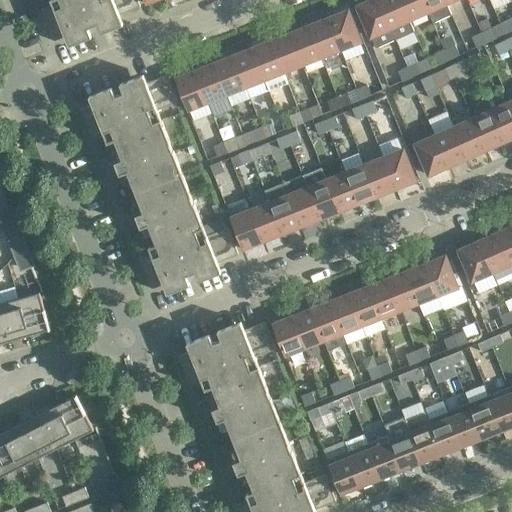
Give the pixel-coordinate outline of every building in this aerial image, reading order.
[(140,6),(137,0),(65,0),(60,2),(41,10),(53,41),(65,36),(69,45),(91,36),(88,27),(96,24),(100,32),(122,24),(119,15),(140,6)] [(395,39),(378,0),(368,0),(356,6),(357,7),(357,6),(376,48),(395,39)] [(414,31),(409,20),(400,0),(378,0),(395,39),(414,31)] [(428,12),(422,0),(400,0),(409,20),(428,12)] [(451,14),(446,3),(444,0),(422,0),(428,12),(433,23),(451,14)] [(348,9),(328,17),(340,49),(360,41),(348,10),(349,10),(348,9)] [(340,49),(328,17),(309,25),(321,57),(340,49)] [(321,57),(309,25),(290,32),(302,64),(321,57)] [(491,27),(481,32),(486,42),(496,37),(491,27)] [(302,64),(290,32),(271,40),(283,72),(302,64)] [(486,42),(481,32),(471,37),(476,47),(486,42)] [(288,83),(283,72),(271,40),(252,47),(264,79),(269,90),(288,83)] [(509,50),(504,40),(494,45),(499,55),(509,50)] [(455,45),(445,50),(449,59),(460,55),(455,45)] [(264,79),(252,47),(233,55),(246,87),(264,79)] [(449,59),(445,50),(435,54),(439,64),(449,59)] [(477,53),(467,58),(472,68),(482,63),(477,53)] [(246,87),(233,55),(214,62),(227,94),(246,87)] [(472,68),(467,58),(457,63),(462,72),(472,68)] [(227,94),(214,62),(195,70),(208,102),(227,94)] [(417,62),(407,66),(412,76),(422,72),(417,62)] [(412,76),(407,66),(397,71),(402,81),(412,76)] [(208,102),(195,70),(176,77),(175,77),(188,110),(189,110),(189,109),(208,102)] [(441,70),(431,75),(435,85),(445,80),(441,70)] [(120,83),(123,92),(115,95),(112,87),(89,96),(92,104),(80,109),(92,141),(112,133),(159,114),(157,110),(178,101),(167,75),(146,83),(143,75),(120,83)] [(435,85),(431,75),(420,79),(425,89),(435,85)] [(416,93),(412,83),(402,87),(406,97),(416,93)] [(370,95),(366,85),(356,89),(360,99),(370,95)] [(347,92),(337,97),(341,107),(351,102),(347,92)] [(341,107),(337,97),(327,101),(331,111),(341,107)] [(372,100),(362,104),(366,115),(377,111),(372,100)] [(511,137),(511,107),(509,101),(490,109),(504,141),(511,137)] [(366,115),(362,104),(352,109),(356,119),(366,115)] [(309,107),(299,112),(303,122),(313,118),(309,107)] [(504,141),(490,109),(472,118),(486,149),(504,141)] [(303,122),(299,112),(289,116),(293,126),(303,122)] [(170,142),(159,114),(112,133),(122,158),(114,161),(119,174),(127,171),(134,188),(181,170),(173,150),(172,150),(169,143),(170,142)] [(339,126),(335,116),(324,120),(328,130),(339,126)] [(486,149),(472,118),(453,126),(467,157),(486,149)] [(328,130),(324,120),(314,124),(318,134),(328,130)] [(272,122),(261,127),(265,137),(276,133),(272,122)] [(467,157),(453,126),(435,134),(449,166),(467,157)] [(265,137),(261,127),(251,131),(255,141),(265,137)] [(297,131),(296,131),(286,135),(290,145),(301,141),(297,131)] [(449,166),(435,134),(415,143),(428,173),(428,174),(428,175),(449,166)] [(290,145),(286,135),(276,139),(280,149),(290,145)] [(234,137),(223,142),(227,152),(238,148),(234,137)] [(227,152),(223,142),(213,146),(217,156),(227,152)] [(263,156),(259,146),(248,150),(252,160),(263,156)] [(403,148),(383,156),(395,188),(416,180),(416,179),(415,179),(403,148)] [(252,160),(248,150),(238,154),(242,164),(252,160)] [(395,188),(383,156),(364,164),(376,196),(395,188)] [(224,171),(220,161),(210,165),(214,175),(224,171)] [(376,196),(364,164),(345,171),(357,203),(376,196)] [(302,175),(307,186),(319,218),(338,211),(326,179),(321,167),(302,175)] [(191,195),(181,170),(134,188),(143,211),(135,214),(140,227),(148,224),(158,250),(205,231),(194,203),(193,203),(190,196),(191,195)] [(357,203),(345,171),(326,179),(338,211),(357,203)] [(319,218),(307,186),(288,194),(300,226),(319,218)] [(300,226),(288,194),(269,201),(281,233),(300,226)] [(281,233),(269,201),(250,209),(263,241),(281,233)] [(263,241),(250,209),(231,216),(230,216),(243,249),(244,249),(244,248),(263,241)] [(15,221),(11,212),(2,216),(6,225),(15,221)] [(18,230),(15,221),(6,225),(9,233),(18,230)] [(511,262),(511,225),(497,232),(511,264),(511,262)] [(238,254),(228,227),(207,235),(205,231),(158,250),(138,257),(151,289),(163,284),(167,292),(189,283),(186,275),(194,271),(198,280),(220,271),(217,262),(238,254)] [(511,264),(497,232),(478,240),(492,272),(511,264)] [(492,272),(478,240),(458,249),(458,250),(459,250),(472,281),(492,272)] [(27,252),(23,243),(14,246),(18,255),(27,252)] [(30,261),(27,252),(18,255),(21,264),(30,261)] [(445,254),(425,263),(437,295),(457,287),(445,256),(446,256),(445,254)] [(437,295),(425,263),(406,270),(418,302),(437,295)] [(418,302),(406,270),(387,278),(400,310),(418,302)] [(400,310),(387,278),(368,285),(381,317),(400,310)] [(381,317),(368,285),(349,293),(362,325),(381,317)] [(50,328),(39,292),(19,298),(29,334),(50,328)] [(362,325),(349,293),(330,300),(343,332),(362,325)] [(29,334),(19,298),(0,303),(0,306),(10,340),(29,334)] [(347,343),(343,332),(330,300),(311,308),(324,340),(328,350),(347,343)] [(0,342),(10,340),(0,306),(0,342)] [(324,340),(311,308),(292,315),(305,347),(324,340)] [(511,321),(511,317),(509,311),(499,316),(504,326),(511,321)] [(305,347),(292,315),(273,323),(273,322),(272,323),(285,356),(286,355),(305,347)] [(217,330),(221,339),(213,342),(209,333),(187,342),(190,351),(177,356),(190,387),(210,379),(256,361),(255,356),(276,348),(265,322),(244,330),(240,321),(217,330)] [(464,331),(453,335),(458,345),(468,341),(464,331)] [(503,342),(500,334),(489,338),(492,347),(503,342)] [(458,345),(453,335),(443,339),(447,349),(458,345)] [(492,347),(489,338),(478,343),(481,351),(492,347)] [(426,346),(416,350),(420,360),(430,356),(426,346)] [(420,360),(416,350),(405,354),(409,364),(420,360)] [(464,359),(460,350),(449,355),(452,363),(464,359)] [(452,363),(449,355),(438,359),(441,368),(452,363)] [(268,389),(256,361),(210,379),(220,405),(212,408),(217,421),(225,418),(233,437),(279,419),(271,397),(270,397),(267,389),(268,389)] [(388,361),(378,365),(382,375),(392,371),(388,361)] [(382,375),(378,365),(367,369),(371,379),(382,375)] [(424,375),(420,367),(409,371),(412,379),(424,375)] [(412,379),(409,371),(398,375),(401,384),(412,379)] [(350,376),(340,380),(344,390),(354,386),(350,376)] [(344,390),(340,380),(330,384),(334,394),(344,390)] [(383,391),(380,382),(369,387),(372,395),(383,391)] [(372,395),(369,387),(358,391),(361,400),(372,395)] [(511,425),(511,396),(508,387),(488,395),(502,430),(511,425)] [(311,392),(301,396),(305,406),(315,402),(311,392)] [(93,429),(76,395),(57,405),(74,439),(93,429)] [(502,430),(488,395),(468,403),(482,438),(502,430)] [(343,407),(340,398),(329,403),(332,411),(343,407)] [(332,411),(329,403),(318,407),(321,415),(332,411)] [(482,438),(468,403),(448,411),(462,446),(482,438)] [(74,439),(57,405),(39,414),(56,448),(74,439)] [(462,446),(448,411),(428,419),(427,419),(429,424),(430,424),(442,454),(462,446)] [(405,420),(410,432),(422,462),(442,454),(430,424),(429,424),(427,419),(428,419),(425,412),(405,420)] [(56,448),(39,414),(21,423),(38,457),(56,448)] [(289,442),(279,419),(233,437),(241,458),(233,461),(238,474),(246,471),(256,496),(303,478),(292,450),(291,450),(288,442),(289,442)] [(38,457),(21,423),(3,432),(20,467),(38,457)] [(20,467),(3,432),(0,433),(0,472),(2,476),(20,467)] [(410,432),(390,439),(402,470),(422,462),(410,432)] [(389,435),(368,443),(381,478),(402,470),(390,439),(389,435)] [(381,478),(368,443),(348,451),(361,486),(381,478)] [(361,486),(348,451),(327,459),(329,464),(328,464),(328,465),(329,465),(340,493),(339,493),(340,494),(361,486)] [(336,501),(325,474),(304,482),(303,478),(256,496),(236,504),(239,511),(315,511),(314,509),(336,501)] [(119,485),(115,475),(106,479),(110,489),(119,485)] [(85,487),(73,491),(77,501),(89,497),(85,487)] [(125,501),(121,490),(112,494),(116,505),(125,501)] [(77,501),(73,491),(62,496),(66,506),(77,501)] [(47,502),(36,506),(38,511),(50,511),(51,511),(47,502)] [(94,511),(91,503),(80,507),(81,511),(94,511)]
